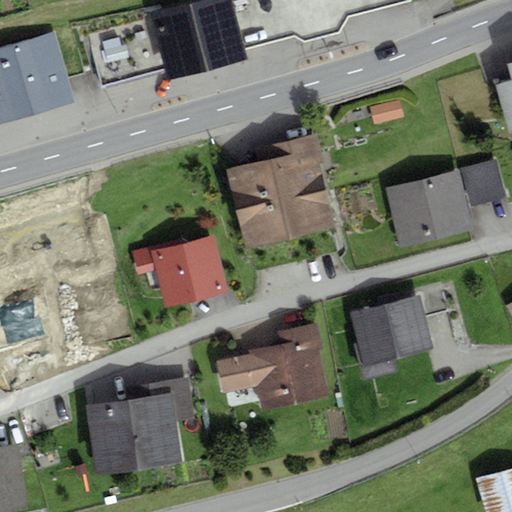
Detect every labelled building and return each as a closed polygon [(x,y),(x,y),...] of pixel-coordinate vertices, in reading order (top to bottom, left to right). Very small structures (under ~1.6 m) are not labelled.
[(227,0),(191,0),(140,13),(155,74),(241,51),(227,0)] [(398,0),(227,0),(241,51),(281,39),(295,44),(328,36),(340,19),(400,3),(398,0)] [(155,74),(140,13),(77,29),(92,90),(155,74)] [(52,37),(0,50),(0,118),(69,100),(52,37)] [(511,85),(503,88),(511,121),(511,85)] [(272,162),(231,172),(249,245),(333,225),(312,138),(269,148),(272,162)] [(497,162),(462,170),(471,204),(505,196),(497,162)] [(456,175),(390,190),(402,241),(467,226),(456,175)] [(210,240),(154,253),(166,302),(222,289),(210,240)] [(417,294),(351,310),(364,360),(430,344),(417,294)] [(246,359),(215,364),(221,396),(258,389),(262,408),(322,398),(314,350),(321,349),(317,327),(265,336),(268,348),(244,352),(246,359)] [(172,390),(91,400),(99,466),(180,457),(172,390)] [(19,442),(0,444),(0,504),(27,501),(19,442)] [(511,511),(511,466),(477,474),(485,511),(511,511)]
